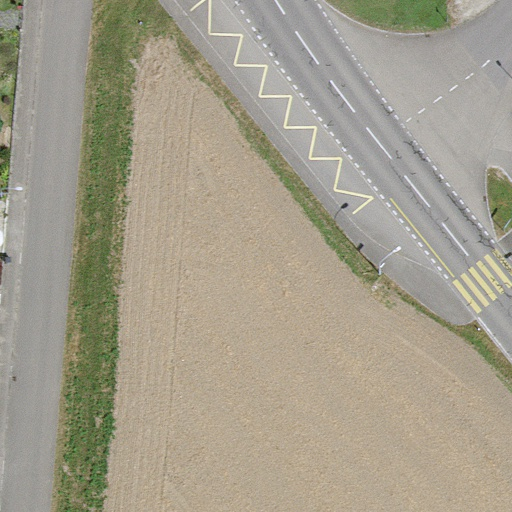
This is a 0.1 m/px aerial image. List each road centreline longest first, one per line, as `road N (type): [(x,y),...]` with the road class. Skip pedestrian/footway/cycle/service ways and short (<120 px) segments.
road 1 (unclassified): [(69,0),(21,470)]
road 2 (secondary): [(375,142),(511,309)]
road 3 (residential): [(375,142),(511,32)]
road 4 (secondary): [(275,0),(375,142)]
